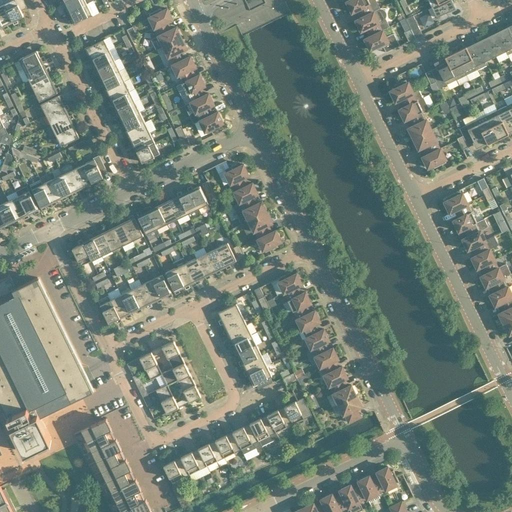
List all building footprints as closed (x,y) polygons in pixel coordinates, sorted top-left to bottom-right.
[(2,0),(0,0),(0,18),(3,25),(5,29),(9,27),(7,23),(10,22),(12,21),(13,20),(4,3),(2,0)] [(27,7),(23,0),(10,0),(4,3),(15,24),(19,22),(17,18),(24,15),(21,9),(26,7),(27,7)] [(63,10),(65,14),(87,3),(85,0),(67,0),(60,3),(61,4),(64,2),(67,8),(63,10)] [(72,18),(68,20),(71,24),(90,15),(92,14),(93,15),(99,12),(93,0),(87,3),(69,12),(71,17),(72,18)] [(348,0),(347,1),(352,12),(357,9),(361,17),(380,8),(376,0),(348,0)] [(443,0),(432,6),(437,16),(455,8),(451,0),(443,0)] [(408,5),(403,7),(407,14),(411,12),(408,5)] [(150,17),(155,27),(173,18),(167,8),(162,10),(161,7),(154,11),(151,6),(140,12),(144,20),(150,17)] [(361,17),(356,19),(356,20),(361,30),(366,28),(370,36),(382,30),(378,22),(385,18),(386,18),(386,17),(386,16),(386,15),(386,14),(386,13),(386,12),(385,12),(385,11),(384,10),(383,9),(382,8),(381,8),(380,8),(361,17)] [(406,18),(411,29),(415,38),(422,34),(413,15),(406,18)] [(405,32),(411,29),(406,18),(405,17),(405,18),(400,20),(405,32)] [(156,49),(164,46),(182,37),(176,26),(171,29),(167,21),(173,19),(173,18),(155,27),(156,27),(160,34),(151,39),(156,49)] [(127,29),(132,40),(138,37),(133,26),(127,29)] [(504,29),(497,32),(508,54),(511,52),(511,35),(509,29),(508,27),(504,29)] [(365,38),(370,49),(375,46),(377,49),(382,47),(385,52),(398,46),(393,34),(387,37),(383,29),(382,30),(370,36),(365,38)] [(497,32),(487,37),(496,55),(506,50),(508,54),(497,32)] [(173,64),(191,55),(185,58),(182,50),(187,47),(182,37),(164,46),(169,56),(170,56),(174,63),(173,64)] [(487,37),(477,42),(487,64),(488,64),(486,60),(496,55),(487,37)] [(89,52),(91,58),(92,58),(109,49),(104,39),(83,49),(85,54),(89,52)] [(477,42),(467,47),(477,69),(487,64),(477,42)] [(466,46),(456,51),(456,52),(467,74),(477,69),(467,47),(466,46)] [(94,62),(96,68),(97,68),(114,60),(109,49),(92,58),(88,60),(90,64),(94,62)] [(19,59),(24,69),(46,59),(44,55),(40,57),(37,50),(19,59)] [(456,51),(445,56),(446,57),(457,79),(467,74),(456,52),(456,51)] [(182,83),(200,74),(194,76),(191,69),(196,66),(191,55),(173,64),(178,75),(179,74),(183,82),(182,83)] [(437,66),(431,69),(437,81),(440,87),(446,84),(457,79),(446,57),(446,58),(439,61),(436,63),(436,64),(437,66)] [(24,69),(29,80),(51,69),(49,65),(45,67),(42,61),(46,59),(24,69)] [(99,72),(101,78),(102,79),(120,70),(114,60),(97,68),(93,70),(95,74),(99,72)] [(29,80),(34,90),(56,79),(54,75),(50,77),(47,71),(51,70),(51,69),(29,80)] [(425,72),(431,84),(437,81),(431,69),(425,72)] [(104,83),(107,88),(107,89),(125,80),(120,70),(102,79),(98,80),(100,85),(104,83)] [(191,101),(209,93),(209,92),(204,95),(200,87),(205,85),(200,74),(182,83),(187,93),(188,93),(192,101),(191,101)] [(56,79),(34,90),(40,101),(61,90),(59,86),(55,87),(52,82),(56,80),(56,79)] [(395,87),(390,90),(395,101),(413,92),(413,90),(410,85),(411,85),(409,80),(406,81),(405,79),(401,81),(397,83),(394,85),(395,87)] [(109,93),(112,99),(130,91),(125,80),(107,89),(103,91),(105,95),(109,93)] [(474,89),(464,94),(464,95),(466,98),(476,93),(474,89)] [(413,92),(395,101),(396,101),(401,98),(405,106),(399,109),(405,119),(423,110),(428,108),(434,105),(428,94),(422,97),(422,98),(418,90),(413,92)] [(114,103),(117,109),(117,110),(135,101),(130,91),(112,99),(108,101),(110,105),(114,103)] [(41,103),(46,114),(68,104),(67,103),(64,105),(61,99),(65,97),(62,93),(41,103)] [(200,120),(218,111),(213,113),(209,106),(214,103),(209,93),(191,101),(196,112),(197,111),(201,119),(200,120)] [(119,114),(122,119),(122,120),(140,111),(135,101),(117,110),(113,111),(115,115),(119,114)] [(46,114),(51,124),(73,114),(72,113),(69,115),(66,109),(70,108),(68,104),(46,114)] [(507,105),(497,110),(508,131),(511,129),(511,114),(507,104),(507,105)] [(408,127),(414,138),(432,129),(426,118),(425,119),(422,111),(423,111),(423,110),(405,119),(410,117),(414,125),(408,127)] [(497,110),(487,115),(497,136),(498,138),(509,133),(508,131),(497,110)] [(123,131),(123,132),(145,121),(140,111),(122,120),(118,122),(120,126),(124,124),(127,130),(123,131)] [(218,111),(200,120),(205,131),(206,130),(208,133),(219,127),(218,124),(223,122),(218,111)] [(160,114),(158,115),(161,121),(167,118),(164,112),(160,114)] [(51,124),(56,135),(78,124),(77,124),(74,125),(71,120),(75,118),(73,114),(51,124)] [(487,115),(477,120),(487,141),(488,144),(498,138),(497,136),(487,115)] [(8,133),(4,126),(0,116),(0,141),(1,142),(9,145),(11,139),(13,135),(8,133)] [(477,120),(459,128),(460,129),(463,135),(468,146),(475,143),(477,147),(487,141),(477,120)] [(129,134),(132,140),(150,132),(145,121),(123,132),(125,136),(129,134)] [(78,124),(56,135),(62,145),(79,137),(76,130),(80,128),(78,124)] [(175,128),(181,139),(187,136),(181,125),(175,128)] [(423,156),(441,147),(439,148),(436,140),(437,140),(432,129),(414,138),(419,148),(424,146),(428,153),(423,156)] [(460,129),(455,131),(458,138),(463,135),(460,129)] [(134,144),(137,150),(137,151),(155,142),(150,132),(132,140),(128,142),(130,146),(134,144)] [(463,135),(458,138),(463,149),(468,146),(463,135)] [(137,151),(133,152),(135,156),(139,155),(142,161),(147,159),(150,165),(169,156),(161,139),(155,142),(137,151)] [(82,141),(74,144),(76,148),(77,150),(86,146),(83,140),(82,141)] [(12,147),(11,147),(13,154),(20,156),(21,152),(12,147)] [(441,147),(423,156),(428,167),(433,164),(435,167),(446,161),(445,159),(446,158),(441,147)] [(7,153),(3,163),(8,165),(9,165),(10,162),(12,156),(11,154),(7,153)] [(93,159),(84,164),(94,185),(98,183),(96,179),(102,176),(103,176),(100,171),(106,168),(99,155),(92,158),(93,159)] [(226,172),(231,183),(249,174),(244,163),(238,166),(237,163),(225,169),(227,172),(226,172)] [(511,163),(503,168),(511,186),(511,185),(511,163)] [(84,164),(73,169),(84,190),(88,188),(86,184),(92,182),(94,185),(84,164)] [(73,169),(63,174),(74,195),(78,193),(76,189),(82,187),(83,190),(84,190),(73,169)] [(63,174),(53,179),(63,200),(67,198),(66,194),(71,192),(73,195),(74,195),(63,174)] [(235,191),(240,201),(253,195),(258,193),(253,182),(247,185),(244,177),(249,174),(231,183),(232,182),(236,190),(235,191)] [(482,189),(488,186),(483,177),(477,180),(482,189)] [(53,179),(43,184),(53,205),(57,203),(55,200),(61,197),(63,200),(53,179)] [(53,205),(43,184),(41,180),(30,185),(42,210),(47,208),(45,205),(51,202),(53,205)] [(202,183),(208,194),(214,192),(208,180),(202,183)] [(191,185),(187,187),(198,208),(209,203),(200,185),(193,188),(191,185)] [(27,186),(16,191),(17,191),(19,195),(27,213),(28,213),(32,211),(33,210),(35,214),(40,212),(29,190),(27,186)] [(488,186),(482,189),(488,200),(493,197),(488,186)] [(181,190),(177,192),(188,213),(198,208),(187,187),(189,191),(183,193),(181,190)] [(444,201),(450,211),(468,203),(463,192),(461,193),(460,190),(448,195),(450,198),(444,201)] [(16,191),(6,196),(8,200),(17,218),(21,216),(23,215),(25,219),(29,217),(27,213),(19,195),(17,191),(16,191)] [(171,195),(167,197),(177,218),(188,213),(177,192),(178,196),(173,198),(171,195)] [(240,202),(233,205),(242,223),(250,220),(267,211),(262,201),(256,203),(253,195),(240,201),(240,202)] [(161,200),(157,202),(167,223),(177,218),(167,197),(166,197),(168,201),(162,203),(161,200)] [(497,206),(493,197),(488,200),(492,208),(497,206)] [(8,200),(0,204),(0,209),(8,227),(9,227),(7,223),(13,220),(15,224),(19,222),(8,200)] [(151,205),(146,207),(157,228),(167,223),(157,202),(158,205),(153,208),(151,205)] [(454,219),(459,230),(477,221),(472,211),(471,211),(467,203),(468,203),(450,211),(450,212),(455,209),(459,217),(454,219)] [(157,228),(146,207),(148,211),(142,213),(140,210),(136,212),(146,233),(157,228)] [(0,209),(0,226),(3,225),(4,229),(8,227),(0,209)] [(267,211),(250,220),(255,230),(256,230),(258,234),(260,237),(267,234),(271,232),(269,228),(267,224),(272,222),(267,211)] [(508,229),(500,211),(493,214),(502,232),(508,229)] [(123,218),(122,219),(133,240),(143,235),(133,213),(129,216),(130,219),(125,222),(123,218)] [(463,238),(468,249),(473,246),(485,240),(486,240),(481,230),(489,226),(484,218),(477,221),(459,230),(464,228),(468,235),(463,238)] [(113,223),(112,224),(123,245),(133,240),(122,219),(118,221),(120,224),(114,227),(113,223)] [(255,230),(250,220),(242,223),(248,234),(255,230)] [(102,228),(102,229),(112,250),(123,245),(112,224),(108,226),(110,229),(104,232),(102,228)] [(194,227),(184,232),(186,236),(196,231),(195,228),(194,227)] [(92,233),(92,234),(102,255),(112,250),(102,229),(98,231),(100,234),(94,237),(92,233)] [(276,230),(259,238),(264,249),(265,248),(267,251),(277,246),(276,243),(281,240),(276,230)] [(82,238),(81,239),(92,260),(102,255),(92,234),(88,236),(89,239),(84,242),(82,238)] [(486,240),(485,240),(486,244),(489,248),(490,248),(498,244),(494,236),(486,240)] [(92,260),(81,239),(77,241),(79,244),(72,248),(81,265),(92,260)] [(472,257),(477,267),(482,265),(495,258),(490,248),(489,248),(486,244),(485,240),(473,246),(477,254),(472,257)] [(158,245),(153,247),(155,251),(160,249),(166,246),(164,242),(158,245)] [(228,242),(217,247),(227,268),(231,267),(230,263),(236,260),(228,242)] [(177,244),(167,248),(169,253),(179,248),(177,244)] [(233,247),(239,258),(245,255),(239,244),(233,247)] [(144,251),(139,254),(141,258),(152,253),(149,247),(143,250),(144,251)] [(217,247),(207,252),(217,273),(221,272),(219,268),(225,265),(227,269),(227,268),(217,247)] [(207,252),(197,257),(205,275),(207,279),(211,277),(209,273),(215,270),(217,274),(217,273),(207,252)] [(184,257),(173,262),(176,267),(185,285),(186,289),(190,287),(189,283),(195,280),(186,262),(184,257)] [(197,257),(186,262),(195,280),(197,284),(201,282),(199,278),(205,275),(197,257)] [(481,275),(486,286),(491,283),(504,277),(511,274),(506,263),(498,267),(494,259),(495,259),(495,258),(482,265),(486,273),(481,275)] [(185,285),(176,267),(165,272),(176,294),(180,292),(178,288),(185,285)] [(279,281),(284,292),(302,283),(297,272),(291,275),(290,272),(278,278),(280,280),(279,281)] [(163,274),(152,279),(160,297),(167,294),(168,297),(173,295),(163,274)] [(0,385),(9,404),(8,405),(3,407),(1,408),(2,409),(5,407),(8,413),(6,414),(5,414),(10,424),(9,424),(11,423),(13,427),(14,427),(20,439),(19,439),(25,451),(51,437),(41,415),(93,390),(93,389),(90,384),(89,381),(83,369),(82,367),(38,277),(16,287),(13,280),(10,275),(0,280),(0,385)] [(490,294),(495,304),(500,302),(511,296),(511,293),(508,285),(507,286),(503,278),(504,277),(491,283),(495,291),(490,294)] [(152,279),(142,284),(150,302),(156,299),(158,302),(162,300),(160,297),(152,279)] [(288,300),(293,310),(311,301),(306,291),(301,293),(297,286),(302,283),(284,292),(280,294),(284,302),(288,300)] [(142,284),(131,289),(140,307),(146,304),(148,307),(152,305),(150,302),(142,284)] [(259,298),(265,296),(260,287),(254,290),(259,298)] [(118,288),(108,293),(108,294),(111,299),(120,317),(124,315),(126,314),(128,317),(132,315),(130,312),(121,294),(118,288)] [(131,289),(121,294),(130,312),(136,309),(138,312),(142,310),(140,307),(131,289)] [(121,320),(111,299),(108,294),(98,299),(109,322),(116,319),(117,322),(121,320)] [(259,298),(264,310),(270,307),(265,296),(259,298)] [(499,312),(504,323),(511,319),(511,296),(500,302),(504,310),(499,312)] [(297,318),(302,329),(320,320),(315,309),(310,312),(306,304),(311,302),(311,301),(293,310),(293,311),(294,310),(298,318),(297,318)] [(218,320),(220,324),(224,322),(242,313),(236,303),(219,311),(222,318),(218,320)] [(223,330),(225,334),(229,332),(247,324),(242,313),(224,322),(227,328),(223,330)] [(306,337),(311,347),(329,339),(324,328),(319,331),(315,323),(320,320),(302,329),(299,331),(303,338),(306,337)] [(228,340),(230,344),(234,343),(252,334),(247,324),(229,332),(232,339),(228,340)] [(237,349),(233,351),(235,355),(239,353),(257,344),(262,342),(257,331),(252,334),(234,343),(237,349)] [(315,356),(320,366),(338,357),(333,347),(328,349),(324,342),(329,339),(311,347),(311,348),(312,347),(316,355),(315,356)] [(170,342),(162,346),(173,368),(185,362),(175,341),(174,340),(170,342)] [(238,361),(240,365),(244,363),(262,354),(257,344),(239,353),(242,359),(238,361)] [(152,351),(140,356),(143,363),(151,379),(162,373),(154,355),(152,351)] [(243,371),(245,375),(249,373),(267,365),(262,354),(244,363),(247,369),(243,371)] [(132,370),(142,365),(139,357),(128,362),(132,370)] [(324,374),(329,385),(347,376),(342,365),(337,368),(333,360),(338,358),(338,357),(320,366),(322,366),(325,374),(324,374)] [(162,373),(167,384),(178,379),(190,373),(185,362),(173,368),(162,373)] [(252,380),(248,381),(251,386),(257,383),(259,388),(273,381),(270,376),(272,375),(267,365),(249,373),(249,374),(250,376),(252,380)] [(301,368),(294,371),(294,372),(297,378),(304,374),(301,368)] [(283,377),(287,385),(298,379),(294,372),(283,377)] [(190,373),(178,379),(187,397),(189,401),(196,398),(197,397),(201,395),(200,394),(190,373)] [(333,393),(338,403),(356,395),(351,384),(346,386),(342,379),(347,376),(329,385),(331,384),(334,392),(333,393)] [(138,385),(143,396),(147,394),(142,383),(138,385)] [(177,402),(167,384),(156,389),(167,412),(179,406),(177,402)] [(356,395),(338,403),(344,414),(345,413),(349,422),(360,416),(356,408),(362,405),(356,395)] [(296,400),(285,405),(293,423),(312,414),(303,397),(296,401),(296,400)] [(185,398),(177,402),(179,406),(187,402),(185,398)] [(278,409),(267,414),(276,432),(293,423),(285,405),(284,406),(285,406),(278,409)] [(261,417),(250,422),(259,440),(262,445),(274,439),(271,434),(276,432),(267,414),(267,415),(261,418),(261,417)] [(74,433),(79,443),(111,428),(112,428),(106,417),(94,423),(74,433)] [(244,425),(233,431),(242,448),(244,453),(256,447),(258,452),(263,449),(262,445),(259,440),(250,422),(250,423),(244,426),(244,425)] [(79,443),(84,453),(115,438),(111,428),(79,443)] [(226,434),(216,439),(224,457),(242,448),(233,431),(227,434),(226,434)] [(84,453),(89,463),(120,448),(121,448),(122,448),(118,441),(117,442),(115,438),(84,453)] [(209,442),(198,448),(207,465),(224,457),(216,439),(215,439),(216,440),(210,443),(209,442)] [(89,463),(94,473),(125,458),(121,448),(120,448),(89,463)] [(192,451),(181,456),(190,474),(207,465),(198,448),(192,451)] [(190,474),(181,456),(181,457),(164,465),(172,482),(190,474)] [(94,473),(99,483),(130,468),(131,468),(128,461),(127,462),(125,458),(94,473)] [(377,471),(379,476),(380,476),(385,487),(385,488),(386,489),(397,483),(396,482),(399,481),(393,469),(390,471),(388,465),(377,471)] [(99,483),(104,493),(135,478),(130,468),(99,483)] [(369,475),(358,480),(361,485),(367,497),(367,498),(370,503),(380,498),(377,493),(378,493),(378,491),(385,488),(385,487),(380,476),(379,476),(372,480),(369,475)] [(104,493),(109,503),(140,488),(140,489),(141,488),(138,482),(137,482),(135,478),(104,493)] [(0,484),(0,511),(17,511),(5,488),(2,489),(1,486),(0,484)] [(340,489),(342,494),(343,494),(348,506),(349,507),(351,511),(356,511),(363,509),(359,500),(367,497),(361,485),(353,489),(351,484),(340,489)] [(109,503),(113,511),(116,511),(145,498),(140,489),(140,488),(109,503)] [(321,498),(324,503),(328,511),(338,511),(341,511),(340,510),(348,506),(343,494),(342,494),(335,498),(332,493),(321,498)] [(116,511),(142,511),(150,508),(150,509),(151,508),(148,502),(147,502),(145,498),(116,511)] [(390,506),(392,511),(395,511),(405,507),(402,501),(390,506)] [(313,502),(303,507),(305,511),(328,511),(324,503),(316,507),(313,502)]
